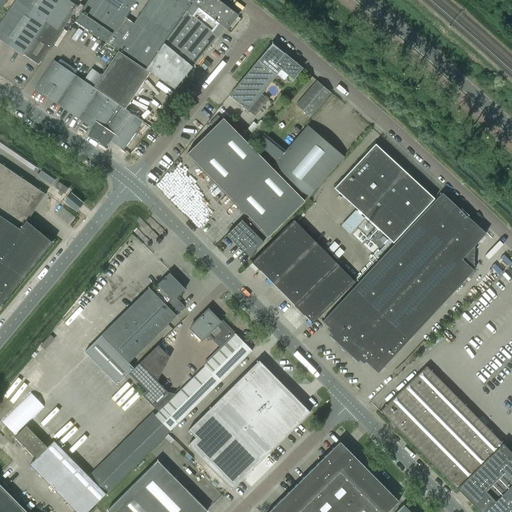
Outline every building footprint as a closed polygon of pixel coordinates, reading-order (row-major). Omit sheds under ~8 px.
[(67,0),(14,0),(0,21),(0,39),(23,55),(38,65),(78,7),(67,0)] [(145,69),(188,9),(191,5),(190,4),(192,1),(189,0),(149,0),(133,23),(125,17),(136,0),(87,0),(79,12),(81,13),(75,21),(145,69)] [(218,0),(194,0),(191,5),(188,9),(219,35),(224,28),(227,30),(238,15),(218,0)] [(145,70),(149,72),(174,89),(192,67),(219,35),(188,9),(145,69),(145,70)] [(258,60),(229,96),(247,110),(255,116),(268,99),(261,94),(281,69),(275,63),(284,53),(280,50),(272,43),(258,60)] [(125,109),(149,72),(145,70),(145,69),(118,51),(101,76),(93,88),(98,91),(125,109)] [(284,53),(275,63),(281,69),(293,79),(302,68),(284,53)] [(35,89),(57,104),(76,76),(54,61),(35,89)] [(82,80),(91,85),(97,75),(89,69),(82,80)] [(93,88),(83,81),(76,76),(57,104),(79,119),(98,91),(93,88)] [(309,117),(330,92),(317,81),(296,105),(309,117)] [(125,109),(98,91),(79,119),(91,127),(88,136),(96,139),(97,140),(104,146),(110,140),(123,149),(142,121),(125,109)] [(187,154),(249,217),(244,222),(241,220),(227,234),(248,256),(263,242),(261,239),(266,234),(268,236),(304,201),(223,118),(187,154)] [(308,199),(344,157),(307,125),(283,153),(276,162),(274,164),(308,199)] [(254,144),(276,162),(283,153),(261,135),(255,142),(254,144)] [(434,199),(375,144),(334,188),(393,243),(434,199)] [(0,163),(0,305),(52,243),(27,221),(45,194),(0,163)] [(54,187),(64,194),(68,188),(58,182),(54,187)] [(76,211),(82,204),(84,203),(71,192),(64,201),(76,211)] [(377,373),(383,367),(474,270),(462,259),(486,234),(442,193),(322,321),(329,328),(327,330),(331,334),(329,336),(357,363),(359,361),(364,364),(365,362),(377,373)] [(294,220),(251,262),(295,306),(338,264),(294,220)] [(338,264),(295,306),(312,324),(354,282),(338,264)] [(101,335),(84,352),(116,385),(134,367),(128,362),(175,316),(179,312),(185,307),(176,298),(185,289),(169,273),(157,284),(159,286),(152,292),(149,288),(101,335)] [(208,334),(221,347),(235,334),(221,320),(219,321),(208,309),(189,328),(202,340),(208,334)] [(235,334),(221,347),(203,365),(204,366),(175,395),(162,408),(158,412),(174,429),(252,352),(235,334)] [(258,360),(188,430),(195,438),(188,445),(232,489),(303,419),(309,412),(258,360)] [(457,489),(468,500),(472,504),(479,511),(511,511),(511,453),(503,444),(426,366),(380,411),(456,489),(457,489)] [(158,412),(157,413),(154,416),(148,422),(165,438),(174,429),(158,412)] [(88,476),(106,494),(165,438),(148,422),(154,416),(151,413),(88,476)] [(75,511),(87,511),(106,494),(88,476),(54,441),(47,447),(26,426),(15,437),(36,458),(29,465),(75,511)] [(339,442),(267,511),(387,511),(398,501),(339,442)] [(106,510),(108,511),(205,511),(207,511),(157,460),(106,510)] [(9,473),(0,481),(0,482),(4,486),(13,477),(9,473)] [(26,511),(0,485),(0,511),(26,511)]
